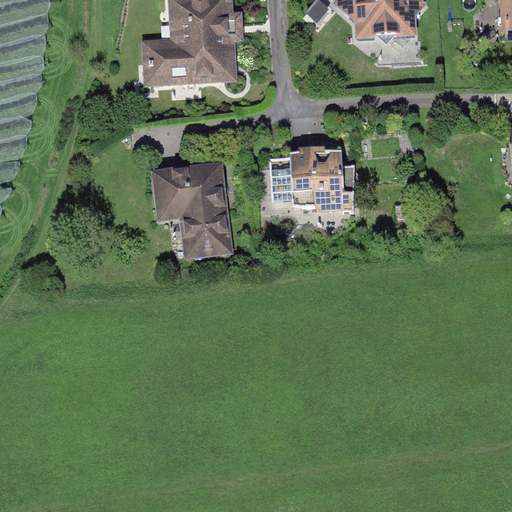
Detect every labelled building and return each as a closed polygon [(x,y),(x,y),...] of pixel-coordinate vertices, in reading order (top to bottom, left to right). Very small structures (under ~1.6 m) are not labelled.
[(239,0),(174,0),(177,42),(145,43),(148,92),(245,86),(239,0)] [(422,0),(341,0),(338,3),(356,25),(357,45),(421,39),(419,21),(431,9),(422,0)] [(511,0),(502,0),(503,33),(511,32),(511,0)] [(351,156),(297,160),(301,202),(318,201),(319,220),(356,217),(351,156)] [(230,170),(156,175),(159,227),(180,225),(182,268),(236,264),(230,170)]
